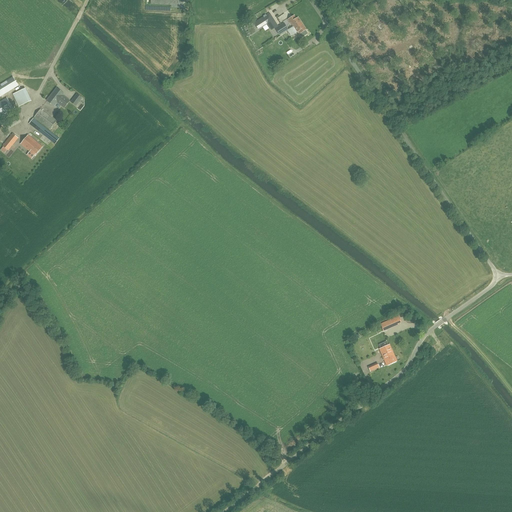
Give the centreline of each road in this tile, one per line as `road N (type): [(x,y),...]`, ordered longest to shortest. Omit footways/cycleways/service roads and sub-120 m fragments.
road 1 (unclassified): [(224,511),(400,374),(425,334),(496,275)]
road 2 (unclassified): [(496,275),(311,0)]
